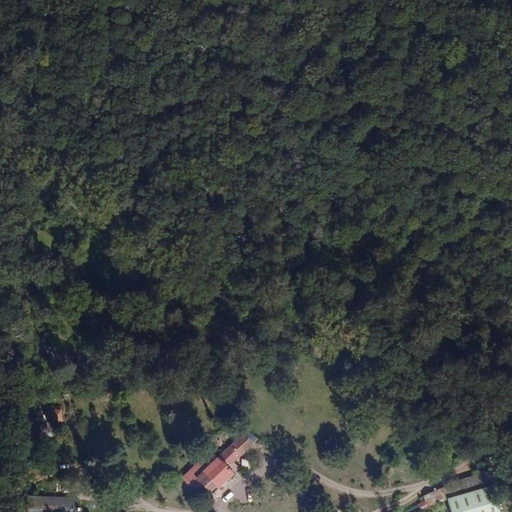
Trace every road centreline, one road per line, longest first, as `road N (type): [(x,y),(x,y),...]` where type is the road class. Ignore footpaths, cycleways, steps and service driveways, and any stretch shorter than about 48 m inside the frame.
road 1 (track): [(0,143),(312,319),(511,461)]
road 2 (track): [(5,146),(33,0)]
